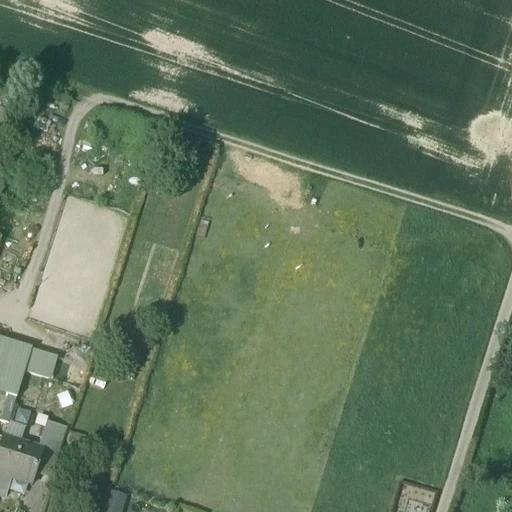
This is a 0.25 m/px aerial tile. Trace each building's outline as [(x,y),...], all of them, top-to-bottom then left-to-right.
[(0,395),(8,397),(16,400),(24,374),(30,353),(0,343),(0,395)] [(54,360),(30,353),(24,374),(48,381),(54,360)] [(0,423),(7,426),(16,400),(8,397),(0,422),(0,423)] [(65,431),(46,424),(37,451),(42,453),(39,463),(53,468),(65,431)] [(37,451),(1,439),(0,442),(0,475),(13,480),(32,486),(39,463),(42,453),(37,451)] [(0,502),(5,504),(13,480),(0,475),(0,502)] [(122,511),(128,498),(112,491),(103,511),(122,511)]
